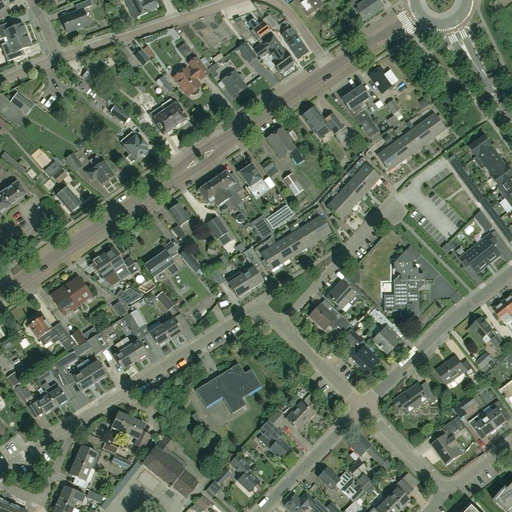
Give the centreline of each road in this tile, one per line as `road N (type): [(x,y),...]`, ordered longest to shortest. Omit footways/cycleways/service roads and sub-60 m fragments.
road 1 (tertiary): [(0,295),(184,169)]
road 2 (residential): [(362,408),(511,272)]
road 3 (residential): [(240,0),(55,59)]
road 4 (residential): [(279,325),(395,202)]
road 5 (residential): [(122,393),(258,305)]
road 6 (residential): [(258,511),(362,408)]
road 7 (tertiary): [(215,148),(331,69)]
road 8 (residential): [(73,424),(42,501),(0,483)]
